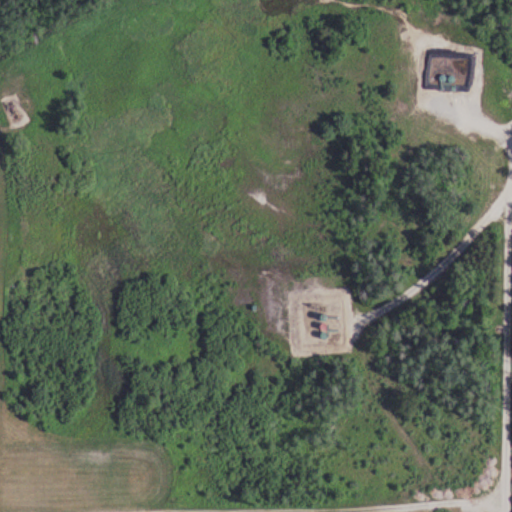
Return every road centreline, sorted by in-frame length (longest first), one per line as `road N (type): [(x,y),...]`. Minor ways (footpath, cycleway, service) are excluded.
road 1 (track): [(503,511),(492,431),(451,418),(397,367),(370,357),(365,339),(444,261),(511,177)]
road 2 (track): [(333,511),(188,501),(61,511)]
road 3 (track): [(511,258),(498,461)]
